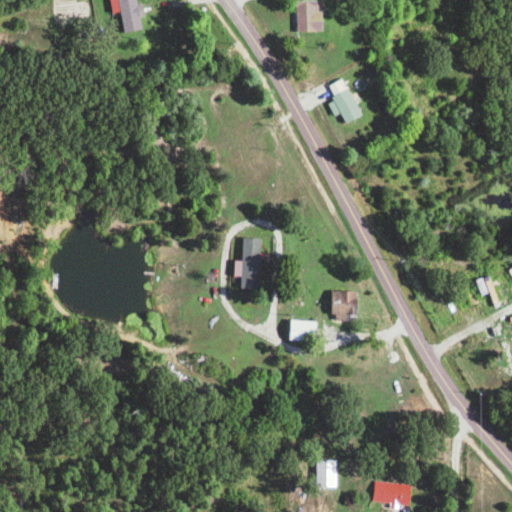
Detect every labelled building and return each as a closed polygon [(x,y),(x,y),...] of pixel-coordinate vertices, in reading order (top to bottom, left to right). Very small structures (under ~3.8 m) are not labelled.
[(143,8),(140,0),(121,0),(129,34),(147,29),(142,8),(143,8)] [(327,17),(317,17),(317,5),(299,5),(300,32),(327,31),(327,17)] [(332,86),(339,99),(331,104),(338,117),(344,113),(350,124),(366,115),(346,79),(332,86)] [(266,238),(246,237),(245,261),(238,261),(237,288),(264,289),(266,238)] [(479,280),(483,295),(490,293),(486,278),(479,280)] [(358,315),(357,291),(348,291),(349,315),(358,315)] [(293,340),(319,341),(320,321),(294,321),(293,340)] [(373,502),(391,504),(391,506),(410,508),(412,483),(376,479),(373,502)]
